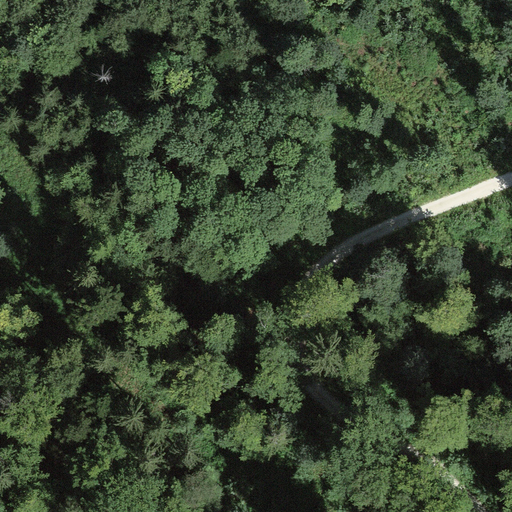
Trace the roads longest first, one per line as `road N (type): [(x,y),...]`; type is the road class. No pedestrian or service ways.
road 1 (track): [(480,511),(322,388),(304,370),(289,322),(307,274),(336,250),(511,177)]
road 2 (track): [(307,274),(248,264),(104,319),(0,322)]
